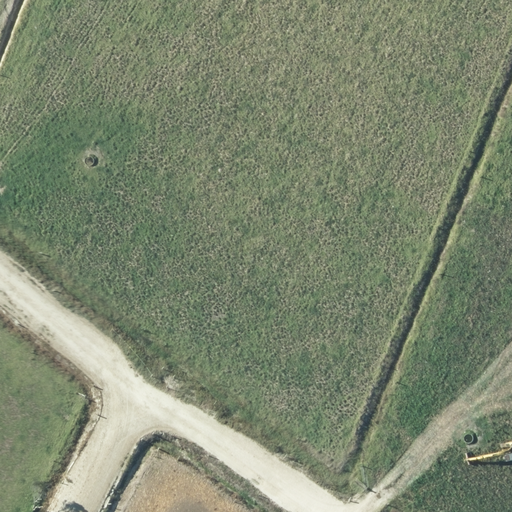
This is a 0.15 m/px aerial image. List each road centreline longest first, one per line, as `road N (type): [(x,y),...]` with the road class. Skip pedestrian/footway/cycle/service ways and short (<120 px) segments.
road 1 (track): [(0,277),(135,388),(312,511)]
road 2 (track): [(135,388),(70,511)]
